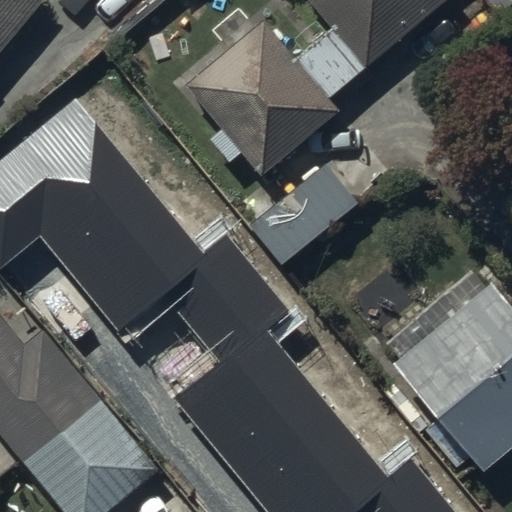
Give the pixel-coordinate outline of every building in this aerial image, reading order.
[(45,0),(0,0),(0,57),(47,1),(45,0)] [(319,0),(367,56),(432,0),(319,0)] [(511,0),(474,0),(498,30),(511,18),(511,0)] [(258,18),(186,78),(256,161),(328,101),(258,18)] [(357,216),(321,175),(251,237),(246,232),(194,278),(305,403),(352,361),(283,282),(357,216)] [(45,216),(0,257),(0,289),(27,318),(87,262),(45,216)] [(511,296),(491,270),(390,351),(474,455),(511,424),(511,296)] [(181,319),(148,346),(200,411),(233,385),(181,319)] [(0,421),(23,450),(94,393),(42,328),(18,347),(0,325),(0,421)] [(94,393),(23,450),(72,511),(100,511),(155,468),(94,393)] [(355,511),(350,511),(274,418),(175,497),(187,511),(377,511),(369,501),(355,511)]
